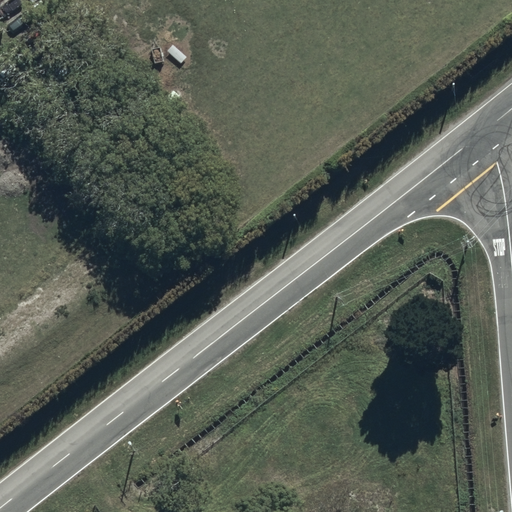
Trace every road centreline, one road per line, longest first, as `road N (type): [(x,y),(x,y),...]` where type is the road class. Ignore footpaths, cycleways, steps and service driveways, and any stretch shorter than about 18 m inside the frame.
road 1 (tertiary): [(493,122),(0,511)]
road 2 (tertiary): [(493,122),(511,310)]
